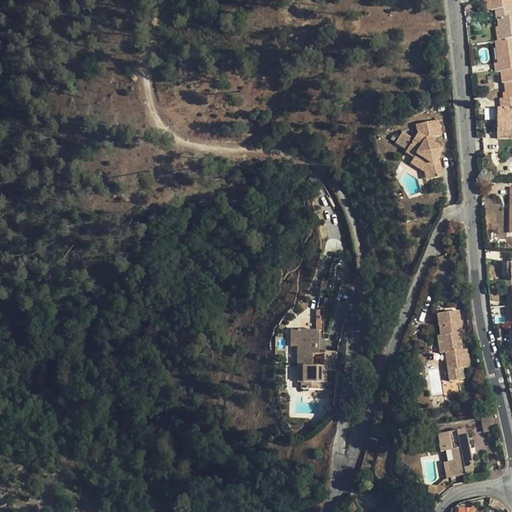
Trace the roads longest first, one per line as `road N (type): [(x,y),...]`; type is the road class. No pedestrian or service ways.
road 1 (residential): [(471,212),(445,215),(438,226),(329,511)]
road 2 (track): [(156,0),(146,85),(160,122),(200,147),(286,150),(313,161)]
road 3 (unclassified): [(471,212),(478,312),(511,446)]
road 4 (unclassified): [(450,0),(471,212)]
